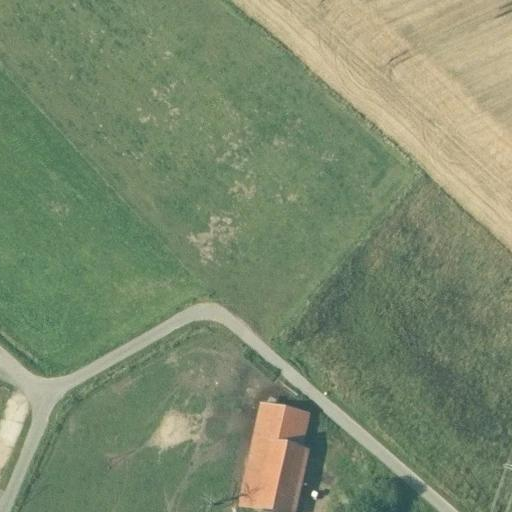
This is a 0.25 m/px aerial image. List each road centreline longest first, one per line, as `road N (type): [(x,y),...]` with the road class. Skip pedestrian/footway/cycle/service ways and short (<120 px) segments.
road 1 (unclassified): [(59,388),(186,317),(214,315),(446,511)]
road 2 (unclassified): [(59,388),(5,511)]
